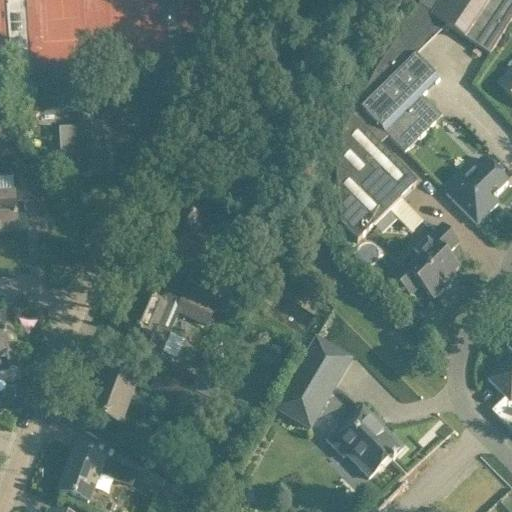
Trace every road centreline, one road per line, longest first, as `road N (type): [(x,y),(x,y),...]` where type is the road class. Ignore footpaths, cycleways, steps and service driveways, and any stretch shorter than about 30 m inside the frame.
road 1 (residential): [(511,460),(472,420),(457,380),(462,350),(511,261)]
road 2 (residential): [(0,505),(74,311)]
